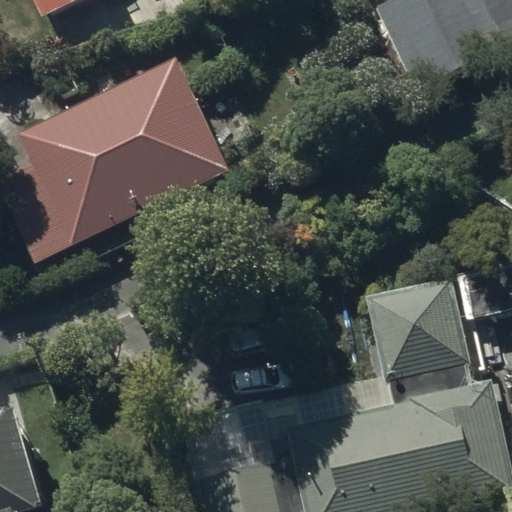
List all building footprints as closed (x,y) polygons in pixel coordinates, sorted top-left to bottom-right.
[(29,0),(48,38),(116,5),(113,0),(29,0)] [(511,68),(511,0),(507,0),(483,12),(477,0),(440,0),(382,27),(422,111),(511,68)] [(234,188),(180,73),(24,148),(41,185),(5,202),(43,280),(234,188)] [(476,337),(511,328),(511,261),(461,273),(476,337)] [(511,490),(492,397),(480,399),(457,296),(369,315),(384,386),(186,429),(204,511),(502,511),(511,510),(511,490)] [(0,511),(40,511),(20,438),(0,443),(0,511)]
